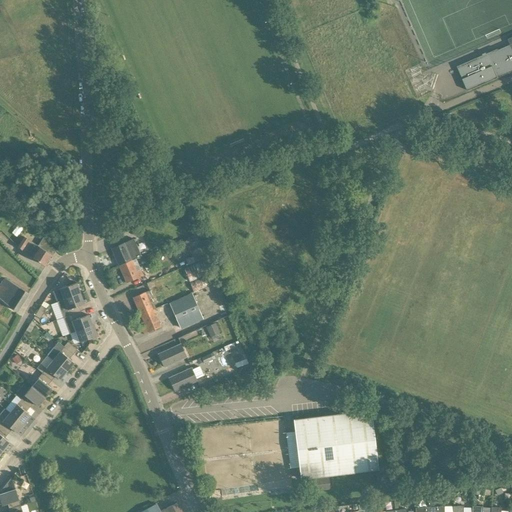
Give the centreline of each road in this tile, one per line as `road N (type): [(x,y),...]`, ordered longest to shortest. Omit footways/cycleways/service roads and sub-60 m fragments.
road 1 (unclassified): [(89,255),(77,0)]
road 2 (residential): [(196,511),(118,330)]
road 3 (residential): [(0,476),(118,330)]
